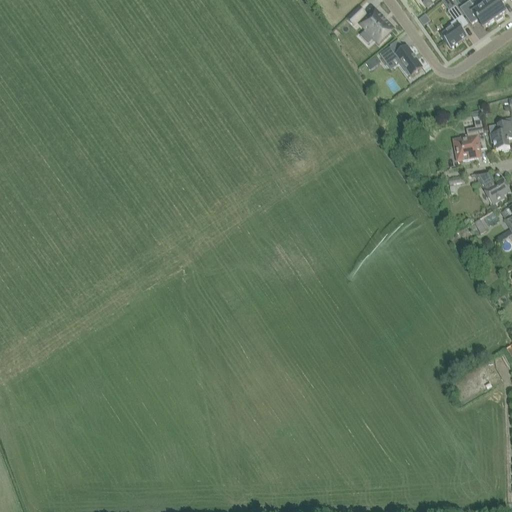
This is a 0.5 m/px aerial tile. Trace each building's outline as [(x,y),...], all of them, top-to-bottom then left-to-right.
[(448,30),(440,36),(451,50),(467,39),(461,30),(468,25),(456,7),(452,2),(450,0),(445,0),(442,3),(449,12),(448,13),(454,22),(446,27),(448,30)] [(484,0),(482,2),(495,21),(495,20),(497,22),(502,18),(501,16),(506,12),(501,4),(506,0),(484,0)] [(460,8),(472,25),(479,20),(485,28),(495,21),(482,2),(474,8),(470,2),(460,8)] [(360,9),(349,20),(354,26),(366,15),(360,9)] [(376,12),(361,26),(366,31),(364,32),(365,33),(366,31),(375,40),(373,41),(374,42),(375,40),(380,45),(395,31),(386,22),(387,22),(387,21),(386,22),(384,20),(385,20),(385,19),(384,20),(376,12)] [(427,16),(420,21),(425,29),(432,24),(427,16)] [(406,71),(411,78),(423,70),(408,48),(397,56),(391,48),(379,56),(386,65),(396,57),(401,63),(407,70),(406,71)] [(376,57),(366,65),(370,71),(381,63),(376,57)] [(510,143),(510,141),(509,142),(509,139),(511,138),(511,119),(504,121),(505,125),(490,128),(492,145),(494,145),(496,152),(511,149),(509,143),(510,143)] [(461,141),(454,142),(457,154),(458,154),(460,163),(464,162),(464,163),(469,162),(469,161),(479,159),(477,150),(487,149),(482,121),(475,123),(476,129),(467,131),(468,135),(461,137),(461,141)] [(485,191),(485,192),(493,207),(506,199),(505,198),(511,194),(504,180),(495,186),(493,183),(494,182),(489,174),(476,176),(485,191)] [(505,241),(511,236),(511,208),(510,209),(511,212),(511,217),(506,221),(511,231),(502,236),(505,241)] [(479,221),(474,225),(477,232),(484,230),(482,224),(481,224),(479,221)] [(496,259),(502,255),(496,246),(490,250),(496,259)]
